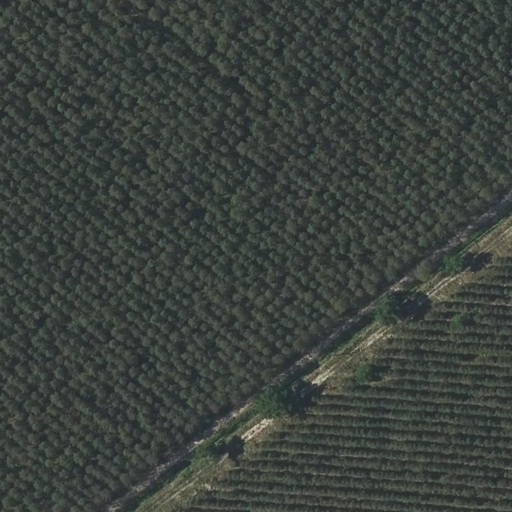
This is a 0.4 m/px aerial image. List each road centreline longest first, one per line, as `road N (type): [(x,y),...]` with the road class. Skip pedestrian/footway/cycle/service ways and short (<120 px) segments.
road 1 (track): [(511,193),(102,511)]
road 2 (track): [(511,237),(156,511)]
